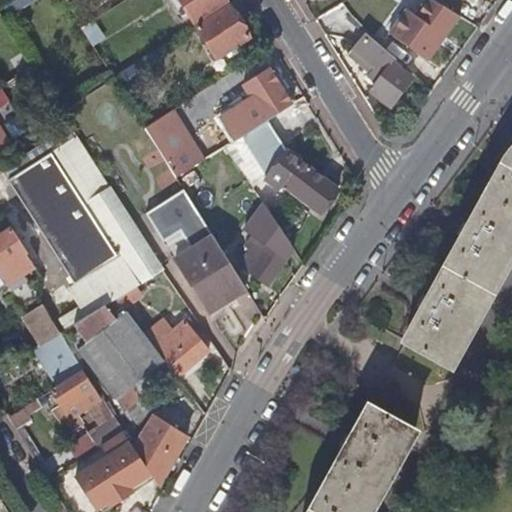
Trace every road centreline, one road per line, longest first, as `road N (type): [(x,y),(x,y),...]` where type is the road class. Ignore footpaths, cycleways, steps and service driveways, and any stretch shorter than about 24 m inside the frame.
road 1 (residential): [(187,511),(394,184)]
road 2 (residential): [(273,0),(394,184)]
road 3 (residential): [(394,184),(511,36)]
